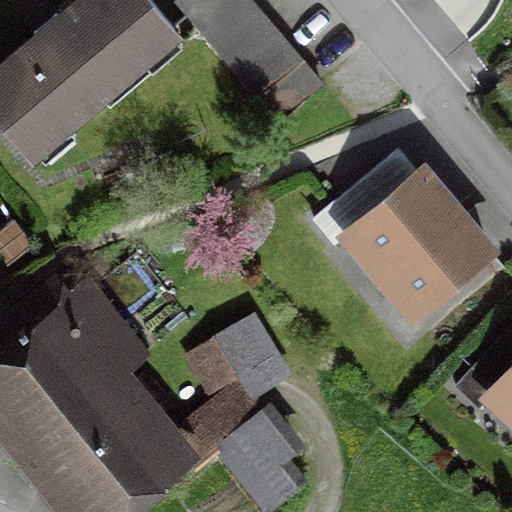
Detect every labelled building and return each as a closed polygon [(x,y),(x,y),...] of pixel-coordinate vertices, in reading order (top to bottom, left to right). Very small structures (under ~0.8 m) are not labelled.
[(156,35),(127,0),(55,0),(39,14),(0,45),(0,135),(14,153),(156,35)] [(239,0),(176,0),(168,7),(250,104),(295,67),(239,0)] [(317,91),(295,67),(250,104),(272,129),(317,91)] [(478,248),(410,172),(328,243),(396,320),(478,248)] [(0,462),(38,511),(115,511),(181,462),(113,373),(135,357),(79,285),(0,345),(0,462)] [(200,443),(181,462),(190,471),(214,458),(256,511),(264,511),(290,489),(273,471),(290,452),(247,402),(284,379),(250,323),(183,360),(212,406),(187,422),(200,443)] [(511,358),(473,401),(511,435),(511,358)]
